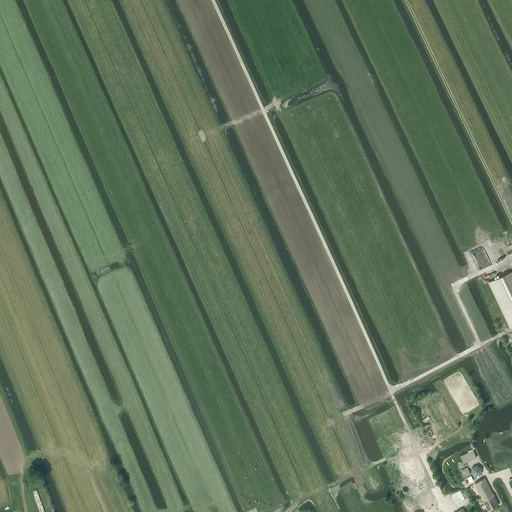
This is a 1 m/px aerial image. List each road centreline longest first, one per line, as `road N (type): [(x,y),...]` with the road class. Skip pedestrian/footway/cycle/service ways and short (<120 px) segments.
road 1 (track): [(212,0),(447,511)]
road 2 (track): [(511,222),(405,0)]
